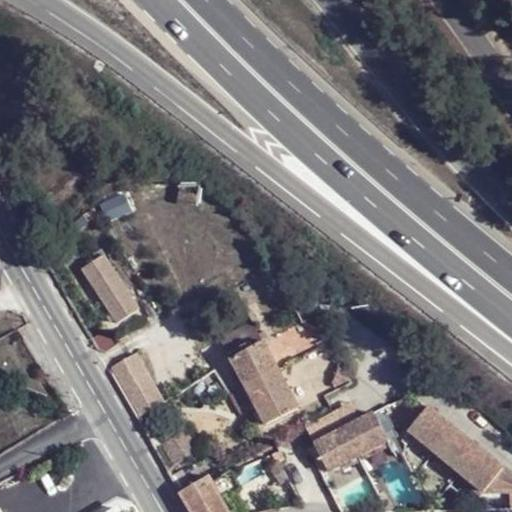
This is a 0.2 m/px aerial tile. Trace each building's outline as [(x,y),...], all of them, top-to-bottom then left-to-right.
[(79,268),(112,324),(134,311),(101,255),(79,268)] [(325,330),(318,314),(300,323),(302,330),(315,324),(321,333),(325,330)] [(241,386),(275,369),(249,318),(214,336),(241,386)] [(133,353),(104,370),(134,420),(160,404),(133,353)] [(346,380),(339,363),(335,365),(339,376),(329,383),(332,387),(346,380)] [(210,368),(199,375),(208,387),(218,379),(210,368)] [(297,409),(275,369),(241,386),(253,409),(263,426),(297,409)] [(208,387),(199,375),(176,392),(184,403),(208,387)] [(241,386),(227,393),(238,415),(253,409),(241,386)] [(174,412),(184,403),(176,392),(165,400),(174,412)] [(511,478),(426,406),(406,430),(481,493),(511,491),(511,478)] [(372,412),(311,443),(326,471),(386,439),(372,412)] [(208,485),(217,500),(235,489),(226,474),(208,485)] [(177,493),(188,511),(223,511),(217,500),(208,485),(203,478),(177,493)] [(121,511),(116,503),(100,511),(121,511)]
